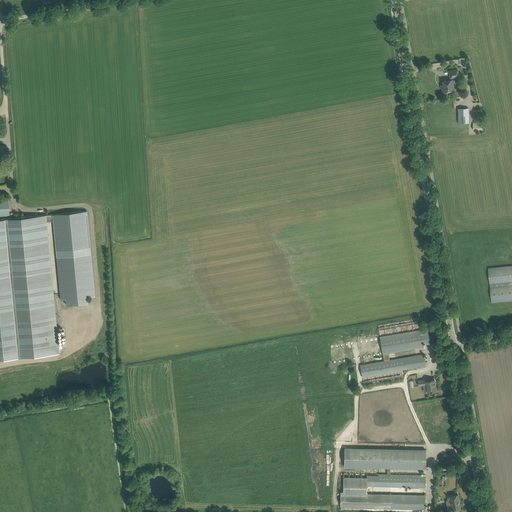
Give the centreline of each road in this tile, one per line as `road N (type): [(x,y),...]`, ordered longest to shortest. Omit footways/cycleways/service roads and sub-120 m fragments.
road 1 (tertiary): [(453,342),(393,0)]
road 2 (tertiary): [(483,511),(453,342)]
